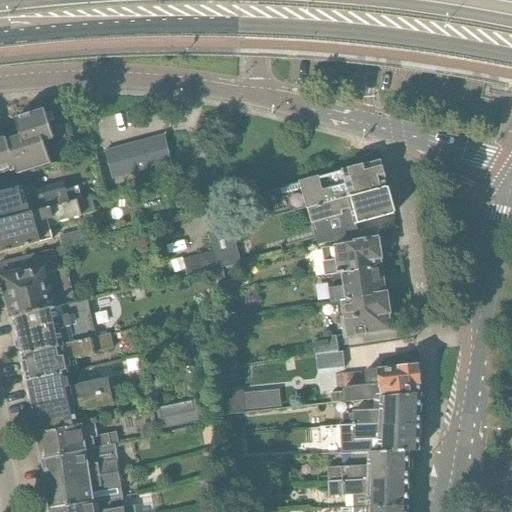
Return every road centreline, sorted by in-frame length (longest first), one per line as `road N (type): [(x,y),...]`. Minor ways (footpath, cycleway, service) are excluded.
road 1 (primary): [(0,33),(137,23),(276,25),(511,56)]
road 2 (secondary): [(0,82),(128,79),(260,99)]
road 3 (secondary): [(260,99),(511,164)]
road 4 (tertiary): [(511,210),(464,445)]
